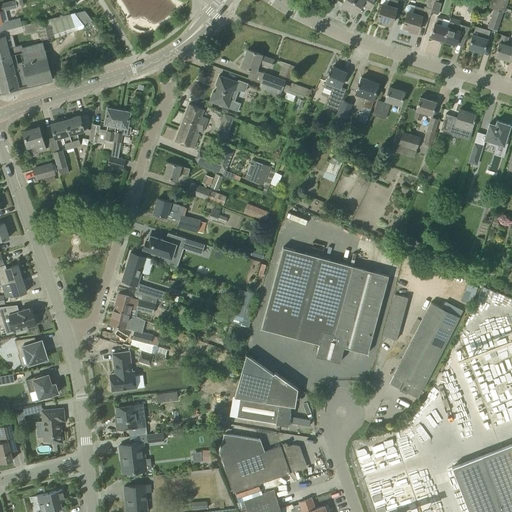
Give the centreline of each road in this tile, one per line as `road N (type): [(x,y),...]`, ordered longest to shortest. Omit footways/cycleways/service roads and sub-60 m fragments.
road 1 (unclassified): [(66,331),(94,318),(166,82)]
road 2 (tertiary): [(0,114),(158,58),(224,0)]
road 3 (unclassified): [(511,90),(351,39),(276,0)]
road 4 (unclassified): [(66,331),(0,137)]
road 5 (unknown): [(340,411),(415,278)]
road 6 (unclassified): [(87,459),(66,331)]
road 7 (unknown): [(340,411),(322,381),(248,332)]
